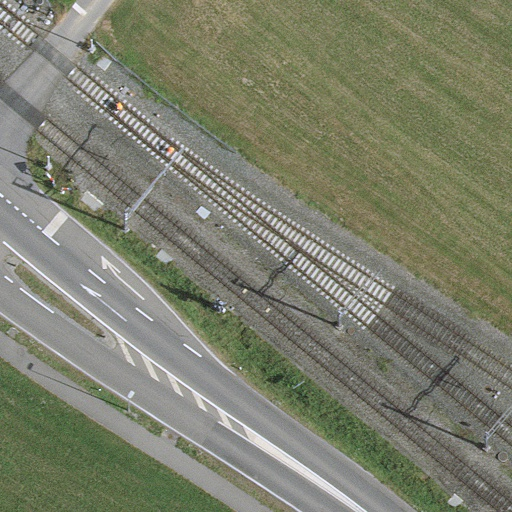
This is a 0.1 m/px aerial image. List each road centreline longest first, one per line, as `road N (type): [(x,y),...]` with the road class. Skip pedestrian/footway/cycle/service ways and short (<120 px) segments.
road 1 (primary): [(0,235),(353,511)]
road 2 (unclassified): [(0,128),(98,0)]
